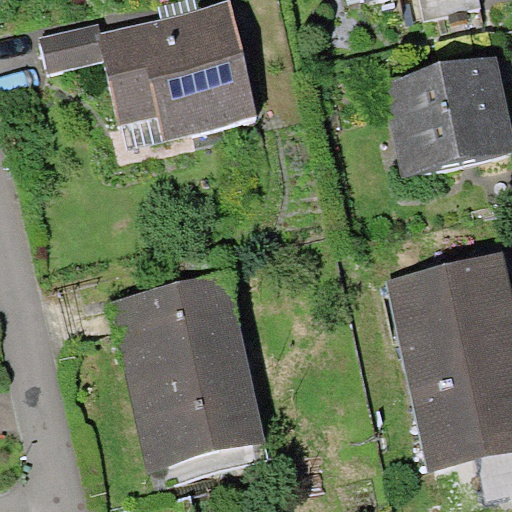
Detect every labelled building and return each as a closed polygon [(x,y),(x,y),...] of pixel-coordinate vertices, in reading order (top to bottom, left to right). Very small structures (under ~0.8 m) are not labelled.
[(181,0),(159,5),(161,17),(197,9),(195,0),(181,0)] [(480,7),(478,0),(420,0),(425,20),(480,7)] [(101,32),(96,34),(102,62),(118,126),(122,125),(157,116),(163,141),(259,117),(230,1),(197,9),(161,17),(101,32)] [(39,37),(48,74),(102,62),(96,34),(101,32),(99,23),(39,37)] [(511,122),(502,80),(497,56),(381,81),(402,176),(511,151),(511,122)] [(128,150),(163,141),(157,116),(122,125),(128,150)] [(511,296),(502,253),(387,277),(429,471),(511,453),(511,296)] [(268,444),(228,273),(108,301),(148,472),(268,444)]
